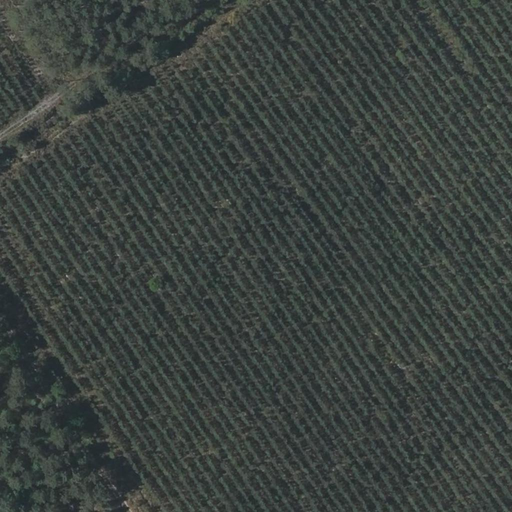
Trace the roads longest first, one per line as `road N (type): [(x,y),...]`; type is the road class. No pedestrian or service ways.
road 1 (track): [(0,303),(139,511)]
road 2 (track): [(180,0),(0,127)]
